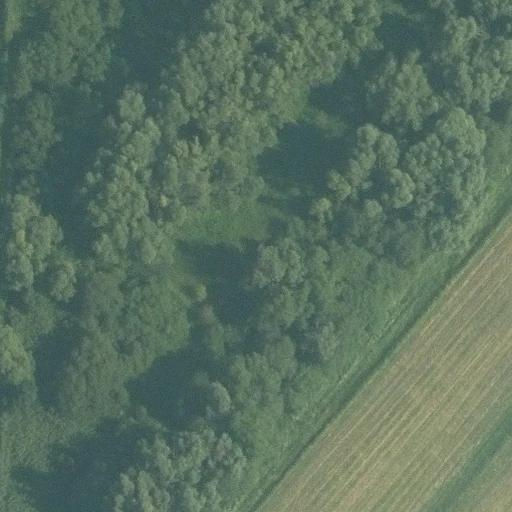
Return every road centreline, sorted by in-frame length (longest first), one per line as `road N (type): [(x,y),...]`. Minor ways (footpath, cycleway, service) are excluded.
road 1 (track): [(237,511),(511,181)]
road 2 (track): [(16,0),(0,209)]
